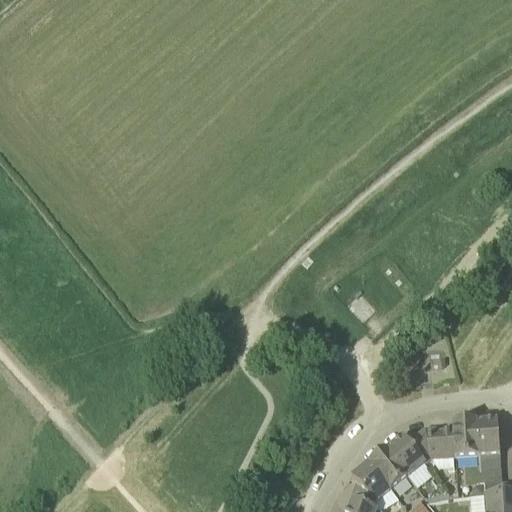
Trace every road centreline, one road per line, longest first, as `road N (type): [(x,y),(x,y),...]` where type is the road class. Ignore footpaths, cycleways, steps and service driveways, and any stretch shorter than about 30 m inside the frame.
road 1 (track): [(511,82),(424,143),(269,284),(244,317)]
road 2 (residential): [(316,511),(356,442),(391,416),(448,399),(511,404)]
road 3 (track): [(379,424),(335,355),(277,322),(239,319)]
